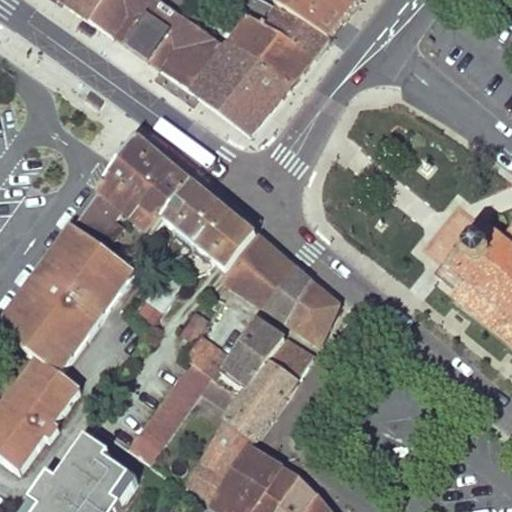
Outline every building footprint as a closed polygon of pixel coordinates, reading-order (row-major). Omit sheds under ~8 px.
[(55,0),(62,5),(66,1),(85,15),(83,18),(103,33),(112,38),(126,19),(132,19),(169,46),(166,51),(174,55),(195,29),(182,20),(153,0),(55,0)] [(288,0),(278,12),(330,41),(362,0),(288,0)] [(278,12),(262,3),(255,15),(250,22),(314,61),(330,41),(278,12)] [(231,49),(288,92),(314,61),(250,22),(242,17),(237,25),(246,31),(231,49)] [(223,50),(195,29),(174,55),(160,72),(192,95),(251,137),(288,92),(231,49),(226,46),(223,50)] [(163,227),(193,191),(137,144),(110,181),(6,327),(1,335),(41,365),(0,418),(0,461),(21,477),(46,442),(51,446),(60,435),(55,430),(81,396),(58,378),(134,277),(107,256),(126,232),(118,225),(126,215),(154,239),(163,227)] [(257,242),(193,191),(163,227),(227,279),(257,242)] [(511,229),(501,242),(483,228),(466,249),(448,272),(466,287),(454,302),(511,349),(511,229)] [(264,315),(295,274),(257,242),(227,279),(222,286),(264,315)] [(286,331),(311,287),(295,274),(264,315),(286,331)] [(184,285),(165,275),(132,323),(148,334),(184,285)] [(319,353),(339,310),(311,287),(286,331),(319,353)] [(199,338),(208,324),(198,318),(182,341),(192,348),(199,338)] [(250,337),(257,326),(247,318),(240,329),(250,337)] [(269,366),(286,344),(257,326),(250,337),(232,362),(224,373),(216,384),(230,394),(239,382),(251,391),(222,423),(225,426),(254,448),(297,386),(269,366)] [(224,373),(232,362),(199,338),(192,348),(224,373)] [(312,360),(286,344),(269,366),(297,386),(312,360)] [(216,384),(224,373),(192,348),(185,363),(191,368),(211,382),(216,384)] [(191,410),(211,382),(191,368),(169,398),(191,410)] [(150,470),(191,410),(169,398),(129,454),(150,470)] [(250,453),(254,448),(225,426),(217,438),(205,455),(186,486),(214,504),(248,452),(250,453)] [(205,455),(217,438),(204,429),(193,447),(205,455)] [(120,462),(97,444),(79,472),(69,466),(66,485),(51,480),(28,511),(128,511),(145,491),(116,466),(120,462)] [(214,504),(209,511),(211,511),(256,511),(283,473),(250,453),(248,452),(214,504)] [(281,511),(301,485),(283,473),(256,511),(281,511)] [(311,511),(318,502),(316,499),(301,485),(281,511),(311,511)] [(325,511),(318,502),(311,511),(325,511)]
